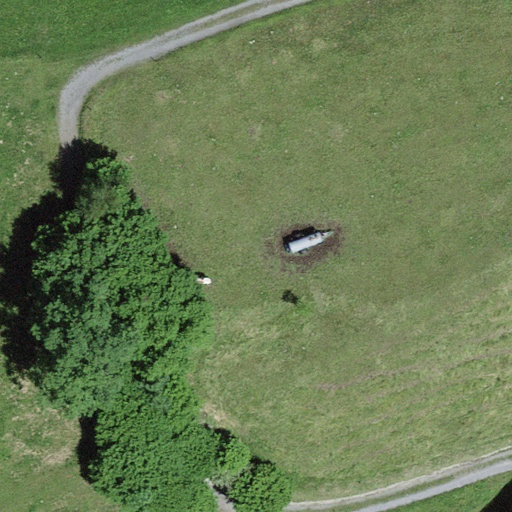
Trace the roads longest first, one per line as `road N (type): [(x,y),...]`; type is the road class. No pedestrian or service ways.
road 1 (track): [(258,0),(101,56),(70,109),(174,454),(219,490),(269,511)]
road 2 (track): [(308,511),(511,454)]
